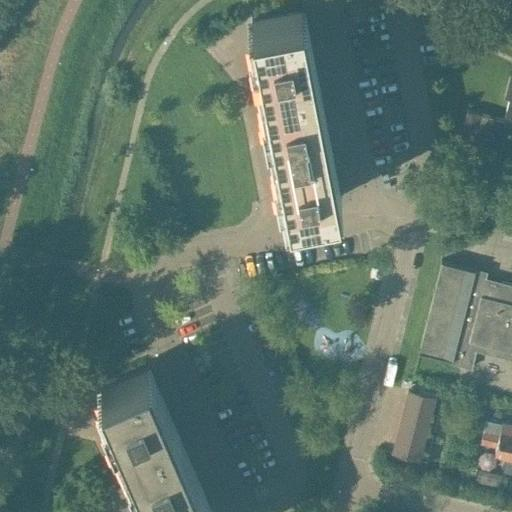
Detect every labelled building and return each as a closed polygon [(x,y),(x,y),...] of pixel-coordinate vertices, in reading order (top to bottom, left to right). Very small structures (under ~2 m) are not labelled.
[(251,16),(263,80),(316,69),(304,6),(251,16)] [(263,80),(276,143),(329,133),(316,69),(263,80)] [(495,154),(511,158),(511,70),(504,95),(509,97),(504,118),(480,112),(473,141),(497,147),(495,154)] [(471,148),(473,141),(480,112),(467,109),(466,112),(458,145),(471,148)] [(276,143),(288,207),(341,196),(329,133),(276,143)] [(511,282),(472,273),(474,268),(441,259),(418,350),(451,359),(450,361),(471,366),(476,348),(511,357),(511,282)] [(100,385),(126,444),(175,422),(150,363),(100,385)] [(405,401),(432,408),(435,396),(408,389),(405,401)] [(402,414),(429,421),(432,408),(405,401),(402,414)] [(399,426),(426,433),(429,421),(402,414),(399,426)] [(483,429),(481,440),(497,443),(495,451),(511,455),(511,424),(502,422),(486,418),(483,429)] [(126,444),(152,503),(201,482),(175,422),(126,444)] [(396,439),(423,445),(426,433),(399,426),(396,439)] [(393,451),(420,458),(423,445),(396,439),(393,451)] [(152,503),(155,511),(214,511),(201,482),(152,503)]
